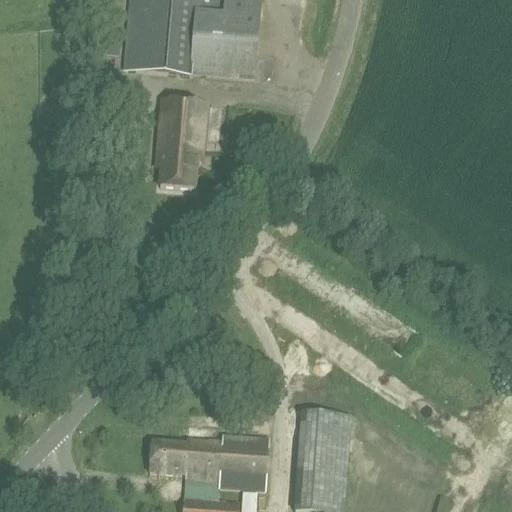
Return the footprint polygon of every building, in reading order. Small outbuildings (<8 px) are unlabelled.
[(131,0),(125,72),(191,77),(252,82),(259,1),(248,0),(131,0)] [(119,59),(121,34),(98,32),(95,57),(119,59)] [(160,188),(194,191),(196,164),(201,164),(206,107),(165,104),(160,157),(168,157),(167,169),(161,168),(160,188)] [(351,511),(354,411),(316,411),(314,511),(351,511)] [(238,511),(239,506),(218,505),(219,491),(265,494),(269,442),(223,438),(222,445),(207,443),(209,429),(189,427),(187,446),(151,443),(149,475),(185,478),(185,482),(183,502),(182,511),(238,511)]
